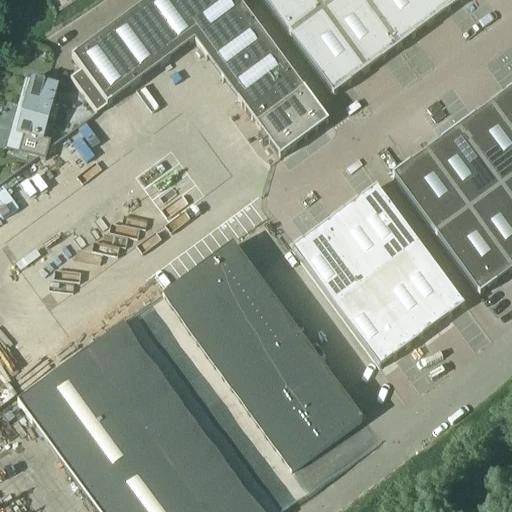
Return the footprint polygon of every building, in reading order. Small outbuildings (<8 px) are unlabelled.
[(96,116),(156,72),(194,44),(262,138),(258,142),(262,148),(267,144),(279,160),(327,126),(234,0),(153,0),(71,61),(80,73),(70,81),(96,116)] [(259,0),(333,100),(350,87),(350,86),(381,63),(382,63),(414,39),(446,15),(446,16),(467,0),(259,0)] [(31,82),(17,134),(24,136),(19,155),(44,161),(49,143),(43,141),(57,88),(31,82)] [(511,91),(489,108),(511,139),(511,91)] [(511,139),(489,108),(457,132),(471,151),(500,191),(511,182),(511,139)] [(457,132),(425,155),(468,214),(479,206),(484,203),(500,191),(471,151),(457,132)] [(393,179),(435,238),(466,216),(468,214),(425,155),(422,157),(393,179)] [(511,182),(500,191),(511,207),(511,182)] [(479,206),(468,214),(511,273),(511,272),(511,207),(500,191),(484,203),(479,206)] [(376,192),(349,212),(391,270),(419,250),(376,192)] [(321,233),(363,290),(391,270),(349,212),(321,233)] [(478,297),(509,275),(511,273),(468,214),(466,216),(435,238),(478,297)] [(321,233),(292,254),(334,312),(363,290),(321,233)] [(362,424),(361,424),(232,248),(161,300),(291,476),(362,424)] [(391,270),(435,329),(462,309),(419,250),(391,270)] [(363,290),(407,350),(435,329),(391,270),(363,290)] [(378,371),(407,350),(363,290),(334,312),(378,371)] [(257,511),(123,329),(17,407),(94,511),(257,511)]
